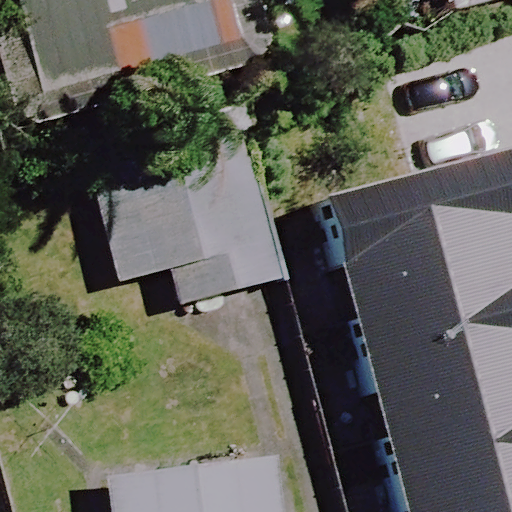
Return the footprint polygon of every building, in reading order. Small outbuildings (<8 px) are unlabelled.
[(239,51),(225,0),(0,0),(0,129),(4,145),(82,125),(74,95),(239,51)] [(511,0),(509,0),(450,13),(421,20),(463,209),(511,197),(511,0)] [(447,0),(450,13),(509,0),(447,0)] [(90,188),(112,286),(169,273),(175,301),(264,281),(236,155),(90,188)] [(511,511),(511,377),(446,394),(431,335),(352,355),(391,511),(511,511)] [(258,511),(252,467),(85,493),(87,511),(258,511)]
